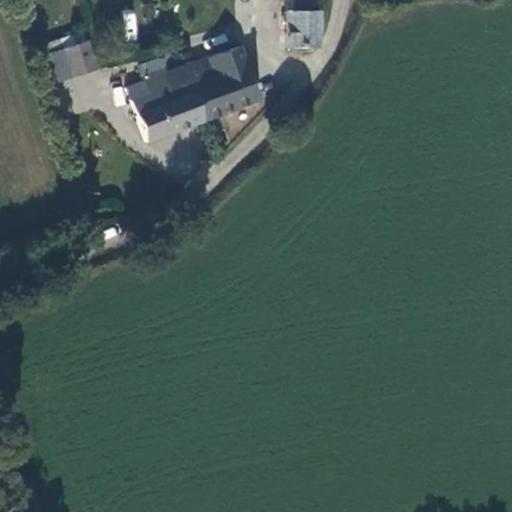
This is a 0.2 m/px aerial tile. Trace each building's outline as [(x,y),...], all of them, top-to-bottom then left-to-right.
[(286,0),(287,10),(324,10),(325,1),(325,0),(286,0)] [(123,11),(125,39),(136,38),(135,10),(123,11)] [(289,45),(317,46),(321,29),(324,10),(287,10),(289,45)] [(80,39),(66,44),(68,52),(83,47),(80,39)] [(66,44),(57,47),(70,84),(93,75),(83,47),(68,52),(66,44)] [(185,64),(193,91),(204,117),(257,96),(238,44),(185,64)] [(70,84),(57,47),(42,53),(55,89),(70,84)] [(147,140),(204,117),(193,91),(177,97),(170,80),(166,70),(167,57),(159,57),(138,65),(145,80),(149,90),(130,98),(147,140)] [(185,64),(166,70),(170,80),(177,97),(193,91),(185,64)] [(149,90),(145,80),(126,87),(130,98),(149,90)]
